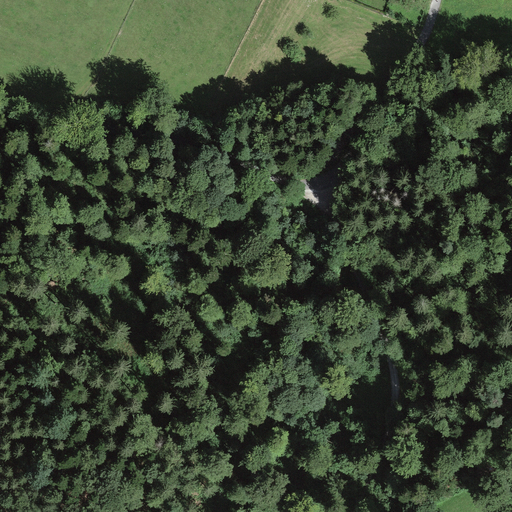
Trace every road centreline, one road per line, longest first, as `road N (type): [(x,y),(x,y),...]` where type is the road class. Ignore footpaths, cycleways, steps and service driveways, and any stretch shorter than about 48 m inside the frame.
road 1 (residential): [(437,0),(398,85),(344,162),(320,182),(298,183),(196,145),(0,98)]
road 2 (track): [(0,117),(66,145),(86,169),(118,298),(204,444),(217,511)]
road 3 (track): [(92,122),(138,198),(181,336),(241,406),(261,446)]
road 4 (track): [(320,182),(395,375),(388,440),(356,511)]
